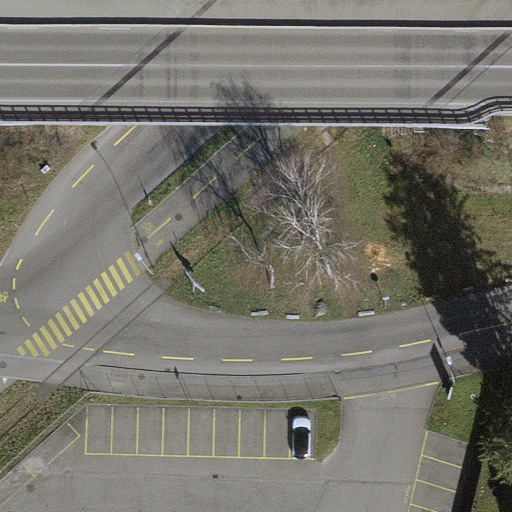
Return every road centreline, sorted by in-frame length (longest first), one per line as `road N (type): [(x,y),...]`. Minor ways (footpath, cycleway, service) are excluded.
road 1 (primary): [(511,46),(0,47)]
road 2 (tertiary): [(49,301),(75,315),(194,342),(281,347),(379,340),(511,303)]
road 3 (unclassified): [(49,301),(71,239),(117,182),(315,0)]
